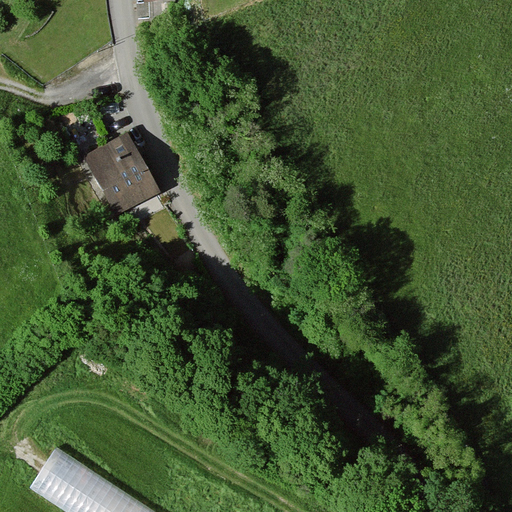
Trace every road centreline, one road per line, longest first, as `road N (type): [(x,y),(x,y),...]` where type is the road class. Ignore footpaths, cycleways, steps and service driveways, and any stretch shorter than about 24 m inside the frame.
road 1 (track): [(441,511),(266,330),(210,253),(152,141)]
road 2 (track): [(36,461),(20,435),(30,412),(47,401),(90,397),(115,402),(293,511)]
road 3 (residential): [(123,0),(152,141)]
road 4 (unknown): [(0,85),(56,96),(136,78)]
